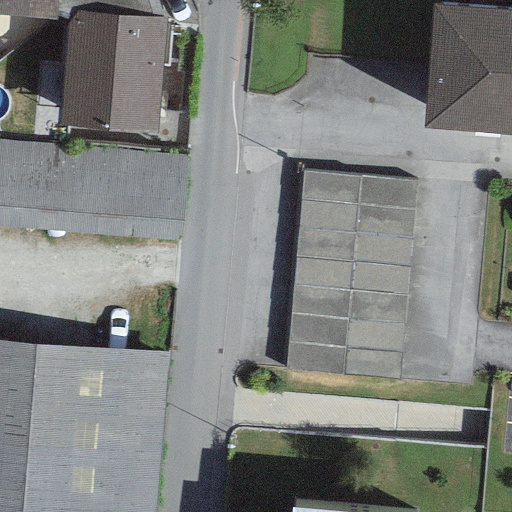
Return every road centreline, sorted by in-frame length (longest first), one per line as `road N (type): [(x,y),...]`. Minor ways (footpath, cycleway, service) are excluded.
road 1 (residential): [(220,0),(182,511)]
road 2 (unknown): [(191,390),(420,389),(431,380),(434,338)]
